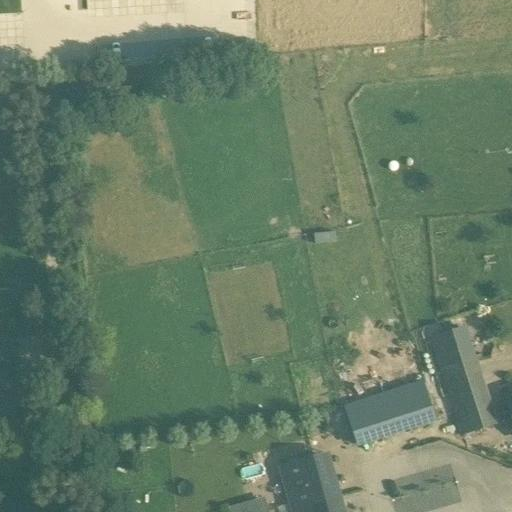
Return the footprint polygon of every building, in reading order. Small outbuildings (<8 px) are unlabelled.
[(476,356),(472,358),(462,329),(431,340),(440,368),(439,368),(461,436),(498,424),(476,356)] [(422,382),(344,408),(357,447),(436,422),(422,382)] [(0,434),(18,432),(13,394),(0,396),(0,434)] [(336,493),(332,494),(321,455),(281,467),(293,511),(326,511),(336,509),(341,508),(336,493)] [(230,511),(268,511),(265,497),(229,504),(230,511)]
